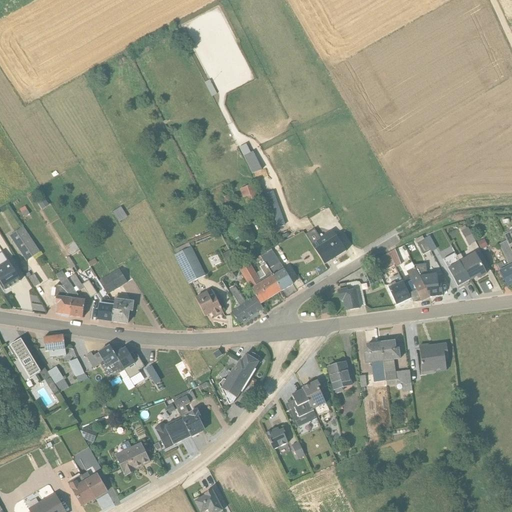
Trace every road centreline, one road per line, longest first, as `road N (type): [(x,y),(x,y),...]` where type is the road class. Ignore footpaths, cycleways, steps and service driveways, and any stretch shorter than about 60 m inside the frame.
road 1 (tertiary): [(282,333),(129,338),(0,318)]
road 2 (tertiary): [(511,302),(310,330)]
road 3 (residential): [(275,385),(228,438),(118,511)]
road 4 (residential): [(396,238),(291,305),(282,333)]
